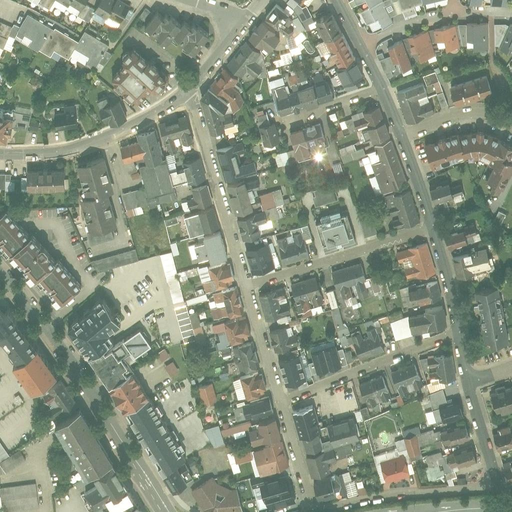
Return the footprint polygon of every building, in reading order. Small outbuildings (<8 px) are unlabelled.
[(48,0),(44,7),(50,11),(55,3),(67,9),(70,4),(81,10),(78,15),(83,19),(92,4),(86,1),(86,0),(48,0)] [(92,4),(83,19),(89,22),(93,14),(105,20),(108,15),(120,22),(117,28),(122,31),(130,17),(125,14),(129,8),(115,0),(113,4),(107,0),(101,0),(97,7),(92,4)] [(353,0),(356,6),(366,1),(369,7),(361,11),(367,25),(378,20),(382,29),(395,23),(392,17),(403,11),(400,0),(353,0)] [(400,0),(403,11),(405,18),(417,15),(415,4),(423,2),(426,14),(439,11),(437,7),(452,3),(451,0),(400,0)] [(289,14),(277,4),(267,16),(289,33),(294,26),(285,19),(289,14)] [(302,8),(296,4),(294,6),(298,13),(307,31),(317,26),(306,6),(302,8)] [(171,35),(193,53),(208,34),(196,25),(193,29),(183,20),(179,25),(168,16),(166,18),(154,9),(142,25),(165,43),(171,35)] [(327,40),(342,33),(332,13),(317,21),(327,40)] [(94,69),(109,45),(85,31),(79,41),(55,27),(53,29),(29,15),(15,37),(51,59),(55,52),(68,60),(71,55),(94,69)] [(274,29),(264,21),(250,37),(258,44),(260,42),(269,51),(280,39),(272,31),(274,29)] [(489,50),(489,23),(468,23),(468,42),(473,42),(473,50),(489,50)] [(462,46),(460,25),(437,29),(439,42),(446,41),(447,48),(462,46)] [(509,52),(511,46),(511,25),(495,26),(495,46),(503,46),(501,50),(509,52)] [(437,55),(430,31),(409,37),(414,52),(418,51),(420,60),(437,55)] [(354,58),(342,33),(327,40),(339,65),(354,58)] [(293,36),(287,37),(289,48),(295,46),(293,36)] [(247,42),(229,66),(239,73),(246,64),(253,69),(260,61),(253,56),(257,50),(247,42)] [(412,66),(404,42),(388,48),(391,56),(393,62),(396,61),(399,70),(412,66)] [(123,63),(110,78),(138,104),(153,88),(157,92),(170,79),(134,46),(121,61),(123,63)] [(393,62),(391,56),(381,60),(388,78),(392,76),(390,71),(396,69),(393,62)] [(362,74),(354,58),(339,65),(337,67),(344,82),(362,74)] [(226,70),(213,87),(235,104),(242,94),(231,86),(237,78),(226,70)] [(305,71),(289,76),(291,83),(307,78),(305,71)] [(436,73),(424,77),(427,85),(439,81),(436,73)] [(280,111),(333,97),(328,80),(325,81),(323,74),(316,76),(318,85),(307,88),(306,81),(295,84),(297,91),(290,93),(288,85),(278,88),(280,96),(276,97),(280,111)] [(451,88),(457,105),(493,92),(487,76),(451,88)] [(424,83),(397,93),(408,123),(435,113),(432,102),(420,106),(417,98),(428,94),(424,83)] [(205,99),(214,131),(232,126),(230,117),(225,118),(224,116),(230,108),(213,91),(205,99)] [(448,105),(443,92),(437,94),(442,107),(448,105)] [(106,125),(125,118),(117,95),(98,102),(106,125)] [(81,102),(50,109),(55,130),(86,123),(81,102)] [(371,141),(389,135),(380,108),(363,114),(364,117),(348,122),(352,134),(366,129),(371,141)] [(335,113),(328,114),(330,121),(337,119),(335,113)] [(9,135),(11,116),(0,114),(0,140),(5,141),(6,135),(9,135)] [(187,116),(161,123),(168,147),(174,145),(172,137),(181,134),(184,144),(194,141),(187,116)] [(266,145),(279,142),(273,119),(261,122),(266,145)] [(307,144),(327,138),(322,123),(290,133),(298,159),(310,155),(307,144)] [(140,141),(123,146),(128,162),(144,158),(146,165),(166,159),(157,129),(138,134),(140,141)] [(453,134),(462,159),(473,158),(484,163),(496,139),(480,134),(480,131),(472,130),(472,133),(453,134)] [(453,134),(421,144),(429,170),(462,159),(453,134)] [(511,151),(511,146),(496,139),(484,163),(476,180),(485,185),(482,190),(494,195),(497,190),(499,191),(511,164),(511,163),(507,161),(511,151)] [(384,192),(405,185),(391,140),(369,147),(384,192)] [(245,143),(219,149),(227,180),(260,172),(257,159),(243,163),(241,153),(247,152),(245,143)] [(339,147),(341,160),(365,157),(364,148),(355,149),(355,145),(339,147)] [(278,165),(289,163),(286,152),(275,154),(278,165)] [(170,171),(174,185),(189,181),(189,184),(205,180),(198,157),(182,162),(184,170),(178,172),(178,169),(170,171)] [(146,165),(140,167),(146,187),(151,201),(152,206),(178,197),(174,185),(170,171),(166,159),(146,165)] [(111,193),(101,160),(75,167),(84,199),(78,201),(88,235),(111,228),(116,227),(107,195),(111,193)] [(338,179),(344,176),(339,164),(333,166),(338,179)] [(64,169),(27,171),(27,191),(64,189),(64,169)] [(0,172),(0,188),(15,188),(15,173),(0,172)] [(246,182),(229,186),(236,214),(253,210),(246,182)] [(451,182),(431,186),(434,203),(464,196),(462,187),(452,189),(451,182)] [(188,201),(190,209),(212,202),(207,185),(192,189),(194,199),(188,201)] [(151,201),(146,187),(124,193),(128,208),(151,201)] [(328,187),(315,191),(317,197),(314,198),(316,207),(338,200),(335,192),(330,193),(328,187)] [(279,191),(261,196),(264,208),(282,203),(279,191)] [(416,223),(407,192),(383,199),(392,230),(416,223)] [(367,203),(356,207),(364,237),(376,234),(367,203)] [(220,226),(214,207),(184,216),(189,235),(220,226)] [(275,207),(268,209),(271,219),(278,217),(275,207)] [(500,224),(506,214),(499,211),(494,221),(500,224)] [(58,304),(79,287),(59,261),(55,264),(33,237),(30,239),(10,214),(0,222),(0,244),(7,254),(11,251),(34,279),(37,277),(58,304)] [(164,219),(166,225),(178,222),(176,216),(164,219)] [(240,220),(245,242),(260,238),(255,216),(240,220)] [(318,224),(326,250),(353,241),(346,216),(318,224)] [(475,225),(446,233),(451,251),(473,245),(471,237),(478,236),(475,225)] [(115,241),(111,228),(88,235),(85,236),(89,249),(115,241)] [(228,257),(221,233),(202,238),(204,243),(194,246),(197,259),(204,257),(205,263),(228,257)] [(277,249),(282,265),(310,257),(305,240),(301,241),(299,234),(294,235),(296,241),(289,243),(287,238),(280,240),(282,247),(277,249)] [(247,251),(253,271),(272,266),(266,246),(247,251)] [(139,259),(136,248),(92,260),(96,272),(139,259)] [(431,272),(425,249),(399,255),(402,267),(409,266),(412,277),(431,272)] [(196,340),(171,252),(160,255),(185,343),(196,340)] [(487,252),(453,261),(459,280),(492,271),(487,252)] [(236,279),(232,266),(222,269),(221,263),(208,267),(212,279),(204,281),(207,292),(228,285),(227,282),(236,279)] [(361,264),(332,273),(337,290),(340,289),(343,299),(352,296),(350,287),(356,285),(361,299),(369,296),(365,283),(367,282),(361,264)] [(317,276),(291,284),(300,312),(310,308),(306,297),(311,295),(314,304),(325,301),(317,276)] [(375,276),(369,278),(375,295),(381,293),(375,276)] [(408,305),(431,300),(427,283),(405,288),(408,305)] [(213,320),(245,310),(237,286),(214,294),(218,307),(210,310),(213,320)] [(482,347),(509,343),(500,288),(474,292),(482,347)] [(275,290),(259,295),(267,319),(291,312),(289,305),(280,308),(278,302),(287,300),(284,291),(276,293),(275,290)] [(187,304),(207,300),(206,294),(186,298),(187,304)] [(67,329),(88,356),(103,345),(106,349),(114,343),(107,333),(119,324),(103,302),(67,329)] [(5,311),(0,304),(0,333),(1,334),(19,320),(10,308),(5,311)] [(396,339),(415,333),(441,328),(437,307),(422,310),(423,315),(410,318),(391,323),(396,339)] [(338,309),(331,311),(339,336),(349,333),(346,324),(343,325),(338,309)] [(251,335),(247,321),(242,323),(240,318),(225,322),(232,344),(246,340),(245,337),(251,335)] [(25,328),(19,320),(1,334),(1,335),(6,342),(19,358),(13,362),(33,389),(57,372),(39,346),(25,328)] [(140,363),(160,351),(141,326),(123,338),(140,363)] [(285,328),(273,332),(278,351),(300,345),(297,335),(288,338),(285,328)] [(351,349),(355,361),(386,350),(377,328),(367,331),(369,337),(364,339),(361,332),(342,338),(347,351),(351,349)] [(103,345),(88,356),(109,385),(131,370),(140,363),(123,338),(114,343),(106,349),(103,345)] [(260,366),(254,344),(239,348),(245,371),(260,366)] [(335,347),(323,350),(329,370),(340,366),(335,347)] [(323,350),(311,353),(317,373),(329,370),(323,350)] [(449,382),(447,355),(434,357),(435,358),(428,359),(430,381),(440,380),(440,383),(449,382)] [(298,358),(280,364),(286,384),(304,378),(298,358)] [(170,377),(179,371),(173,361),(164,366),(170,377)] [(421,380),(415,364),(389,373),(393,388),(398,386),(401,395),(419,389),(417,382),(421,380)] [(131,370),(109,385),(125,412),(146,399),(148,397),(131,370)] [(267,388),(264,376),(257,378),(255,373),(241,377),(247,399),(262,395),(261,390),(267,388)] [(390,391),(384,375),(357,384),(362,399),(366,397),(370,406),(388,400),(386,393),(390,391)] [(55,423),(80,405),(62,379),(37,396),(55,423)] [(218,402),(214,385),(201,388),(205,405),(218,402)] [(511,386),(488,393),(494,410),(511,404),(511,386)] [(439,406),(447,404),(443,391),(429,394),(433,409),(439,408),(439,406)] [(274,412),(270,397),(248,404),(253,418),(274,412)] [(146,399),(125,412),(162,471),(184,458),(146,399)] [(443,422),(463,417),(459,401),(447,404),(439,406),(439,408),(443,422)] [(114,459),(80,405),(55,423),(86,474),(93,470),(114,459)] [(363,418),(369,416),(367,407),(361,408),(363,418)] [(303,438),(306,452),(322,448),(312,408),(292,413),(298,439),(303,438)] [(278,437),(274,419),(256,423),(258,428),(252,429),(250,423),(226,429),(228,439),(248,434),(251,444),(278,437)] [(328,426),(333,446),(360,439),(355,419),(328,426)] [(211,448),(224,443),(217,424),(205,429),(211,448)] [(446,447),(470,439),(465,424),(441,432),(446,447)] [(495,431),(501,451),(511,447),(511,426),(495,431)] [(407,436),(411,455),(421,453),(417,434),(407,436)] [(230,454),(232,464),(252,458),(256,475),(288,466),(281,440),(230,454)] [(350,444),(332,449),(335,459),(346,456),(345,453),(352,452),(350,444)] [(449,454),(455,470),(479,462),(473,445),(449,454)] [(332,449),(306,456),(311,477),(328,473),(326,462),(335,460),(335,459),(332,449)] [(0,473),(10,471),(25,460),(18,450),(3,462),(0,462),(0,473)] [(388,483),(412,476),(406,454),(382,461),(388,483)] [(193,458),(165,475),(174,491),(195,478),(190,470),(198,465),(193,458)] [(110,500),(117,511),(138,500),(114,459),(93,470),(100,482),(86,491),(96,508),(110,500)] [(511,463),(502,467),(508,484),(511,482),(511,463)] [(321,500),(352,491),(347,472),(316,480),(321,500)] [(296,503),(289,476),(260,484),(268,511),(296,503)] [(217,480),(192,492),(204,511),(243,511),(237,490),(230,489),(221,486),(217,480)] [(4,511),(39,508),(37,485),(1,490),(3,511),(4,511)] [(144,511),(138,500),(117,511),(116,511),(144,511)] [(264,511),(262,503),(247,508),(248,511),(264,511)]
